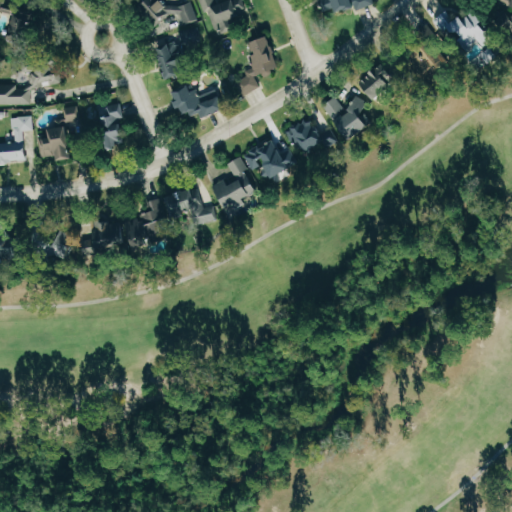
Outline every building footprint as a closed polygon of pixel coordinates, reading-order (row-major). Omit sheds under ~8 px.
[(190,2),(165,10),(161,0),(143,0),(140,1),(151,35),(196,21),(190,2)] [(200,0),(213,37),(234,30),(230,19),(246,14),(241,0),(232,0),(214,6),(212,0),(200,0)] [(354,10),(372,5),(370,0),(327,0),(332,13),(353,6),(354,10)] [(511,9),(504,30),(511,32),(511,0),(499,0),(498,4),(511,9)] [(470,39),(477,50),(492,40),(473,8),(448,23),(443,14),(435,19),(453,50),(470,39)] [(29,15),(12,12),(9,37),(25,40),(29,15)] [(415,33),(423,45),(405,56),(420,81),(448,63),(425,27),(415,33)] [(200,42),(196,28),(178,32),(180,42),(156,47),(163,80),(188,74),(182,46),(200,42)] [(247,43),(255,72),(235,77),(240,95),(258,90),(255,76),(276,71),(268,38),(247,43)] [(58,85),(58,60),(28,60),(28,86),(0,86),(0,105),(33,105),(33,85),(58,85)] [(374,99),(395,81),(381,64),(360,82),(374,99)] [(222,110),(215,90),(196,97),(192,85),(172,91),(183,123),(222,110)] [(367,126),(357,112),(365,106),(359,97),(343,108),(335,97),(323,105),(347,140),(367,126)] [(96,120),(105,150),(126,145),(116,104),(106,107),(109,117),(96,120)] [(85,130),(86,112),(67,111),(66,129),(85,130)] [(23,131),(31,131),(31,117),(13,118),(15,143),(0,143),(0,162),(24,161),(23,131)] [(286,136),(307,157),(326,137),(306,117),(286,136)] [(47,135),(37,137),(41,158),(53,156),(54,162),(70,159),(64,126),(46,130),(47,135)] [(261,167),(266,180),(289,170),(276,141),(243,154),(250,172),(261,167)] [(257,192),(240,158),(226,164),(233,178),(213,188),(223,208),(257,192)] [(203,211),(195,187),(170,196),(179,220),(203,211)] [(170,237),(160,199),(141,204),(151,242),(170,237)] [(83,252),(124,251),(123,221),(93,222),(94,241),(83,241),(83,252)] [(32,229),(33,264),(48,264),(48,257),(69,257),(68,229),(32,229)] [(0,259),(21,259),(21,237),(0,237),(0,259)]
